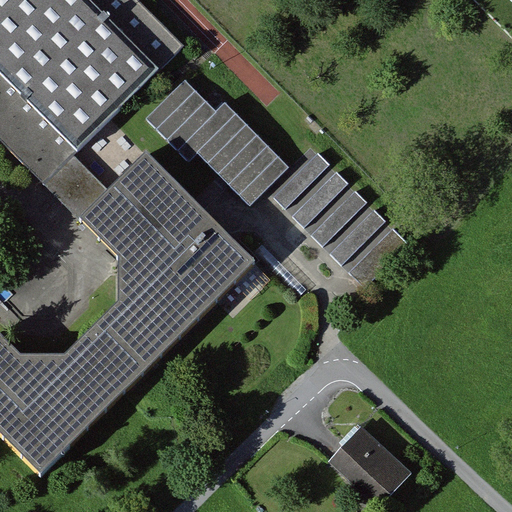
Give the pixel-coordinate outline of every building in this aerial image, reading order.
[(0,0),(0,140),(79,220),(110,190),(73,153),(76,150),(158,70),(181,47),(135,0),(0,0)] [(224,104),(215,112),(185,81),(146,120),(188,163),(197,154),(249,207),(288,168),(224,104)] [(329,166),(318,154),(273,199),(285,210),(329,166)] [(110,190),(79,220),(93,234),(117,258),(118,302),(64,358),(18,358),(0,338),(0,444),(36,483),(163,357),(255,266),(191,201),(147,155),(110,190)] [(348,184),(336,172),(292,217),(303,228),(348,184)] [(366,204),(355,192),(310,236),(322,248),(366,204)] [(385,222),(374,211),(329,255),(341,267),(385,222)] [(409,246),(393,230),(348,275),(364,291),(409,246)] [(411,474),(360,428),(328,463),(379,509),(411,474)]
